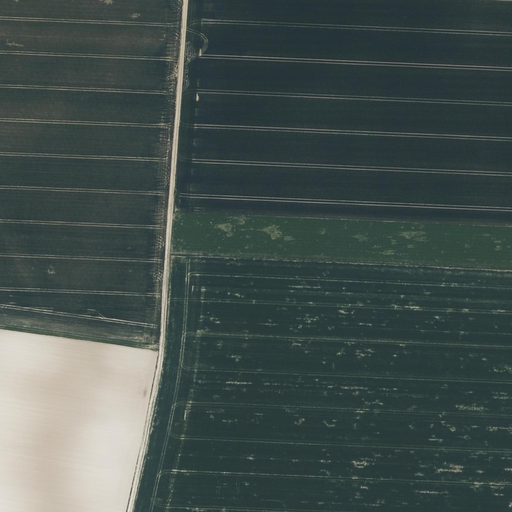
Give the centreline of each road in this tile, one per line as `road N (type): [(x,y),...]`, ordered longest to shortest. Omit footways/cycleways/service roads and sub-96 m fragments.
road 1 (track): [(185,0),(161,347),(129,511)]
road 2 (track): [(511,268),(167,251)]
road 3 (track): [(0,325),(161,347)]
